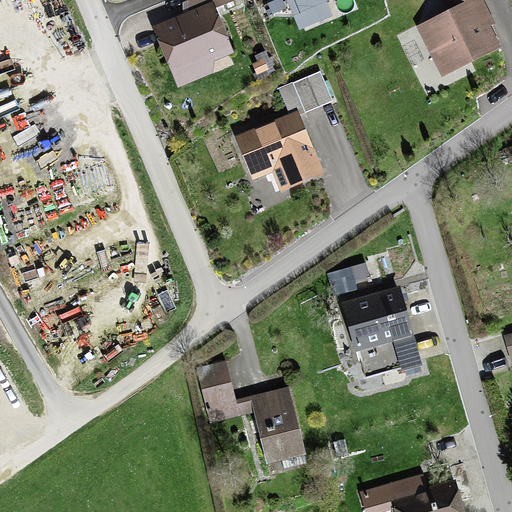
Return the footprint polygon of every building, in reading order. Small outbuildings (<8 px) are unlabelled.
[(189,0),(195,15),(159,30),(176,70),(192,63),(199,68),(208,64),(209,56),(226,48),(210,9),(232,0),(189,0)] [(290,0),(296,11),(322,0),(290,0)] [(494,45),(484,25),(491,21),(480,0),(447,0),(454,13),(421,30),(442,71),(494,45)] [(280,88),(289,108),(301,103),(305,113),(333,101),(320,71),(280,88)] [(281,187),(318,172),(296,116),(240,139),(252,169),(271,162),(281,187)] [(398,289),(345,304),(365,377),(418,362),(398,289)] [(226,362),(196,369),(206,409),(236,401),(226,362)] [(251,403),(266,462),(281,458),(284,468),(308,463),(289,388),(274,392),(276,397),(251,403)] [(367,511),(373,511),(397,505),(398,511),(461,511),(453,483),(426,491),(422,476),(362,493),(367,511)]
